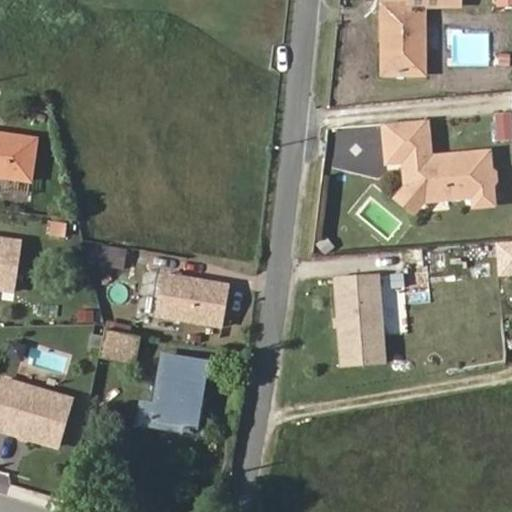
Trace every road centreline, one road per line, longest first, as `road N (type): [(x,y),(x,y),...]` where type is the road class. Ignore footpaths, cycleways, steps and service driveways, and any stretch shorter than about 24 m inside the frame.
road 1 (residential): [(237,511),(275,284),(307,0)]
road 2 (unknown): [(293,121),(511,107)]
